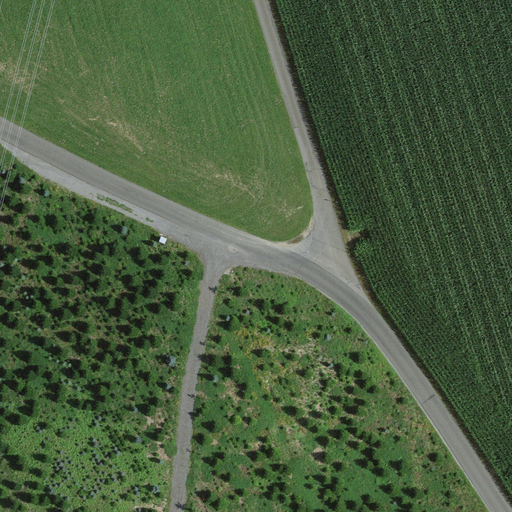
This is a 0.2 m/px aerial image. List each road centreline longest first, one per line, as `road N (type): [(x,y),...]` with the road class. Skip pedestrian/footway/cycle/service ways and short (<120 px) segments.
road 1 (unclassified): [(0,124),(320,277)]
road 2 (unclassified): [(320,277),(395,347),(501,511)]
road 3 (unclassified): [(260,0),(331,234),(320,277)]
